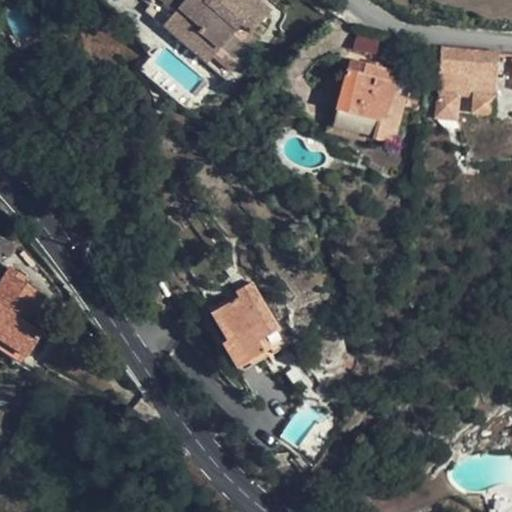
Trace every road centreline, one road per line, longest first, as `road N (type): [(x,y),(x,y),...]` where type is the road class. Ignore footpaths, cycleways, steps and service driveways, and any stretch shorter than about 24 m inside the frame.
road 1 (tertiary): [(267,511),(214,459),(0,172)]
road 2 (residential): [(349,0),(417,33),(511,42)]
